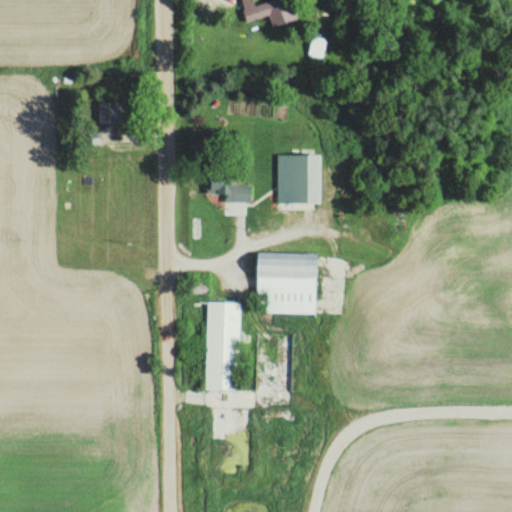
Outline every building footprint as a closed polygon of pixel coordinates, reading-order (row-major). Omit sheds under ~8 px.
[(237,0),(244,23),(268,16),(271,26),(301,17),(295,0),(271,0),(254,5),(252,0),(237,0)] [(324,39),(311,37),(308,56),(322,58),(324,39)] [(119,103),(96,103),(96,124),(119,124),(119,103)] [(318,154),(276,154),(276,203),(318,203),(318,154)] [(204,180),(203,197),(251,200),(252,182),(204,180)] [(254,253),(253,314),(313,314),(313,254),(254,253)] [(206,302),(203,389),(236,390),(238,303),(206,302)]
